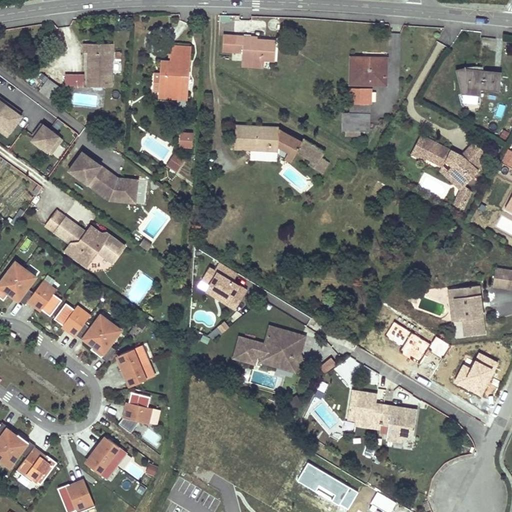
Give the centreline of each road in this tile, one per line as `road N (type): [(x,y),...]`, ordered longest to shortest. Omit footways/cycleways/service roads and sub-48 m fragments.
road 1 (residential): [(0,391),(60,429),(91,416),(95,402),(89,377),(21,326),(0,321)]
road 2 (tertiary): [(421,10),(203,0)]
road 3 (unknown): [(211,10),(211,137),(230,166)]
road 4 (unknown): [(450,24),(410,101),(420,116),(455,133)]
road 5 (tertiary): [(140,0),(0,15)]
